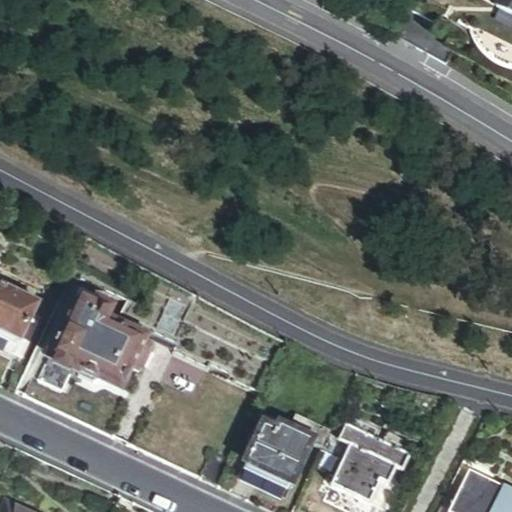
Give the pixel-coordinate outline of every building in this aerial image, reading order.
[(343,0),(339,9),(391,35),(412,8),(397,0),(375,0),(375,2),(369,0),(343,0)] [(511,0),(499,0),(496,8),(511,15),(511,0)] [(444,38),(449,29),(412,8),(391,35),(442,64),(453,43),(444,38)] [(0,335),(1,336),(22,346),(41,307),(0,287),(0,335)] [(120,366),(132,371),(147,341),(108,323),(114,310),(83,296),(52,362),(79,375),(80,372),(83,373),(104,382),(111,386),(120,366)] [(170,315),(184,321),(191,306),(177,300),(170,315)] [(154,336),(182,349),(193,326),(184,321),(170,315),(165,312),(154,336)] [(141,376),(145,374),(157,350),(155,345),(147,341),(132,371),(141,376)] [(111,386),(123,391),(132,371),(120,366),(111,386)] [(102,386),(104,382),(83,373),(81,376),(84,381),(89,383),(97,386),(102,386)] [(247,468),(293,489),(312,449),(323,454),(332,433),(300,418),(294,431),(269,420),(247,468)] [(382,485),(389,488),(397,471),(359,453),(364,443),(334,429),(332,433),(323,454),(340,462),(332,477),(338,480),(333,492),(352,501),(371,510),(382,485)] [(203,485),(222,494),(235,466),(215,457),(203,485)] [(287,503),(293,489),(247,468),(241,481),(262,491),(287,503)] [(511,511),(511,493),(460,471),(445,499),(455,504),(450,511),(511,511)] [(295,511),(327,511),(334,497),(308,485),(295,511)]
